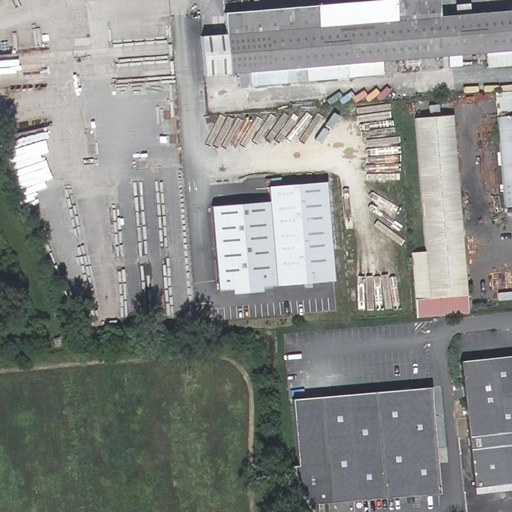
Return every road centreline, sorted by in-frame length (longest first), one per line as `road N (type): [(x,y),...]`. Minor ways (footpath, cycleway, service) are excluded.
road 1 (unknown): [(84,3),(59,36),(62,151),(87,174),(118,163),(125,145),(112,92)]
road 2 (unknown): [(193,161),(201,276),(212,293),(328,295)]
road 3 (unknown): [(193,161),(341,159),(355,236)]
road 4 (unknown): [(185,0),(193,161)]
